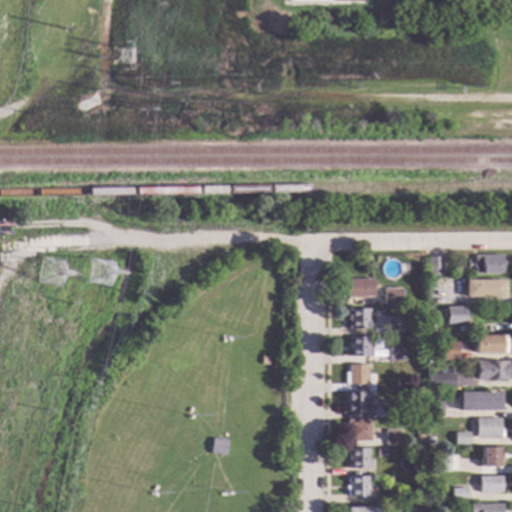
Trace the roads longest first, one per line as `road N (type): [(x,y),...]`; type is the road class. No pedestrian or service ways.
road 1 (residential): [(310,244),(313,511)]
road 2 (residential): [(511,240),(310,244)]
